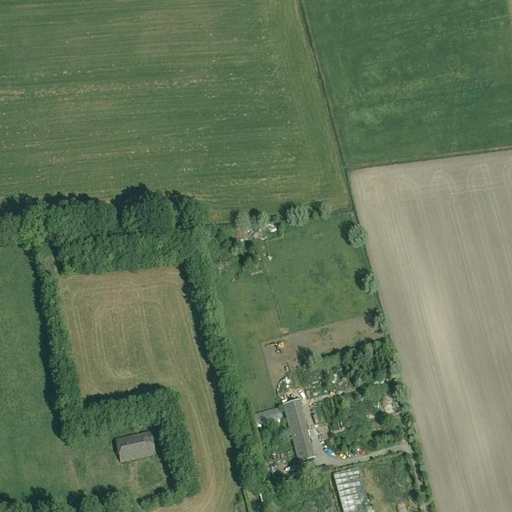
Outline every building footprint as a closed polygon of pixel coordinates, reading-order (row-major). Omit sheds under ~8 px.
[(299,402),(283,406),(291,435),(306,431),(299,402)] [(258,425),(282,417),(279,408),(255,416),(258,425)] [(154,456),(150,434),(149,429),(128,434),(129,438),(116,441),(120,463),(154,456)] [(311,448),(295,452),(298,464),(314,460),(311,448)] [(81,468),(87,465),(83,456),(76,460),(81,468)] [(369,511),(358,469),(333,476),(342,511),(369,511)]
